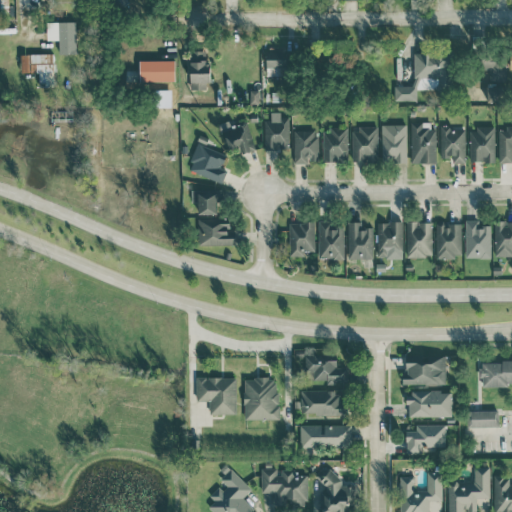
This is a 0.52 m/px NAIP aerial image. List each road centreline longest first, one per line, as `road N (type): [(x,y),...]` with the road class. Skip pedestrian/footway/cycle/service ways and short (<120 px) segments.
road 1 (tertiary): [(511,295),(364,295),(264,283),(154,253),(0,188)]
road 2 (tertiary): [(0,231),(236,318),(375,334),(511,332)]
road 3 (residential): [(264,283),(264,193),(511,190)]
road 4 (residential): [(196,19),(511,17)]
road 5 (residential): [(378,511),(375,334)]
